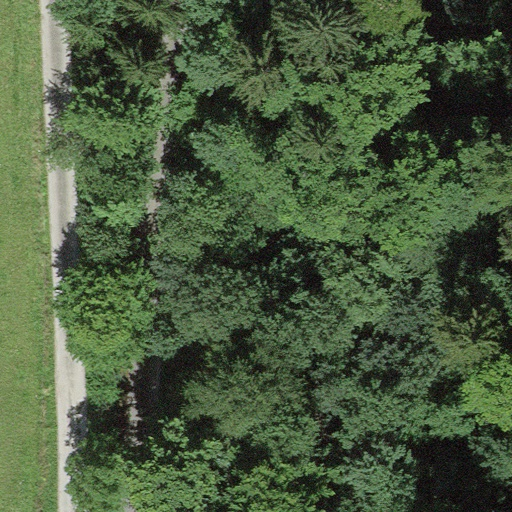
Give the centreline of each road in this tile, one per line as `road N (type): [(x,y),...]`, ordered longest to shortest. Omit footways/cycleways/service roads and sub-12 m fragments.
road 1 (unclassified): [(209,0),(145,511)]
road 2 (track): [(54,0),(60,511)]
